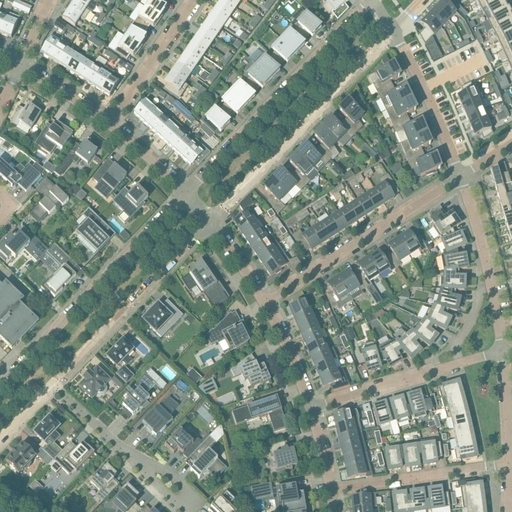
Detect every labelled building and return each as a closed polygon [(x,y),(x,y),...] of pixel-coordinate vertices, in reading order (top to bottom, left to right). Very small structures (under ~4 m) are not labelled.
[(97,5),(91,1),(89,0),(74,0),(73,2),(86,10),(90,13),(92,14),(97,5)] [(149,0),(144,8),(161,19),(164,14),(163,13),(166,8),(163,6),(167,1),(164,0),(149,0)] [(220,0),(215,9),(229,19),(235,10),(220,0)] [(240,0),(220,0),(235,10),(242,1),(240,0)] [(320,0),(325,5),(327,3),(333,12),(331,13),(337,21),(348,10),(344,5),(350,1),(349,0),(320,0)] [(455,0),(443,0),(443,1),(451,8),(457,2),(455,0)] [(478,0),(476,1),(482,12),(486,9),(502,0),(501,0),(478,0)] [(501,0),(502,0),(486,9),(491,19),(507,10),(505,6),(506,6),(503,0),(501,0)] [(31,8),(15,1),(13,5),(12,8),(28,16),(31,8)] [(443,1),(435,9),(448,21),(456,13),(451,8),(443,1)] [(90,13),(86,10),(73,2),(68,10),(80,19),(84,21),(90,13)] [(267,12),(270,8),(265,4),(262,9),(267,12)] [(161,19),(144,8),(134,22),(147,31),(150,26),(153,28),(156,23),(157,24),(161,19)] [(222,30),(223,28),(229,19),(215,9),(208,18),(207,20),(222,30)] [(435,9),(428,17),(441,29),(448,21),(435,9)] [(491,19),(487,21),(492,31),(511,20),(511,19),(510,17),(511,16),(508,9),(507,10),(491,19)] [(80,19),(68,10),(62,19),(75,27),(80,19)] [(9,14),(8,19),(1,35),(11,39),(19,18),(9,14)] [(300,26),(296,30),(306,40),(310,36),(312,38),(321,29),(307,15),(298,24),(300,26)] [(257,25),(261,20),(256,16),(252,21),(257,25)] [(425,29),(419,36),(424,46),(425,46),(441,29),(428,17),(420,25),(425,29)] [(57,20),(53,26),(65,34),(66,31),(69,27),(57,20)] [(215,39),(222,30),(207,20),(201,29),(215,39)] [(511,20),(492,31),(498,41),(511,33),(511,20)] [(254,30),(257,25),(252,21),(249,26),(254,30)] [(146,38),(143,36),(147,31),(134,22),(124,37),(141,48),(144,43),(143,42),(146,38)] [(209,48),(215,39),(201,29),(195,38),(209,48)] [(281,41),(282,41),(296,55),(304,46),(302,44),(306,40),(296,30),(292,34),(290,32),(281,41)] [(511,33),(498,41),(502,51),(511,46),(511,33)] [(114,52),(126,61),(130,55),(133,57),(136,53),(137,53),(141,48),(124,37),(114,52)] [(188,47),(203,57),(209,48),(195,38),(188,47)] [(432,38),(424,46),(433,62),(442,58),(432,38)] [(49,39),(40,53),(49,59),(58,44),(49,39)] [(58,44),(49,59),(57,64),(67,50),(69,45),(61,40),(58,44)] [(275,52),(271,56),(281,66),(285,62),(287,64),(296,55),(282,41),(281,41),(273,50),(275,52)] [(511,46),(502,51),(507,62),(511,59),(511,46)] [(182,56),(197,66),(203,57),(188,47),(182,56)] [(67,50),(57,64),(66,70),(75,55),(67,50)] [(229,62),(233,57),(228,53),(224,58),(229,62)] [(75,55),(66,70),(75,75),(84,61),(75,55)] [(262,55),(253,64),(271,81),(279,72),(277,70),(281,66),(271,56),(267,60),(262,55)] [(176,65),(191,75),(197,66),(182,56),(176,65)] [(209,76),(215,67),(203,58),(198,65),(203,69),(202,71),(209,76)] [(220,63),(225,67),(229,62),(224,58),(220,63)] [(84,61),(75,75),(83,81),(93,66),(84,61)] [(93,66),(83,81),(92,86),(101,71),(104,67),(96,62),(93,66)] [(246,75),(242,79),(246,82),(256,92),(260,88),(262,90),(271,81),(253,64),(245,73),(246,75)] [(170,74),(185,84),(191,75),(176,65),(174,69),(170,74)] [(387,84),(399,77),(393,65),(369,77),(378,94),(390,89),(387,84)] [(104,67),(101,71),(92,86),(101,92),(113,73),(104,67)] [(214,70),(211,75),(216,79),(220,74),(214,70)] [(113,73),(101,92),(109,97),(119,83),(118,82),(121,78),(113,73)] [(185,84),(170,74),(164,83),(166,85),(163,90),(179,100),(184,92),(188,86),(185,84)] [(211,75),(207,80),(212,84),(216,79),(211,75)] [(232,93),(246,107),(255,98),(252,96),(256,92),(246,82),(242,86),(240,84),(232,93)] [(463,94),(457,97),(461,107),(480,99),(480,100),(482,99),(478,88),(473,90),(471,83),(461,88),(463,94)] [(198,92),(203,96),(206,91),(201,87),(198,92)] [(392,108),(410,99),(405,88),(392,94),(390,89),(378,94),(383,104),(386,111),(392,108)] [(203,96),(198,92),(194,97),(199,101),(203,96)] [(221,108),(231,118),(235,114),(237,116),(246,107),(232,93),(223,102),(225,104),(221,108)] [(210,97),(215,102),(218,98),(214,94),(210,97)] [(167,102),(172,106),(175,103),(170,98),(167,102)] [(386,111),(394,127),(406,122),(403,117),(416,110),(410,99),(386,111)] [(480,99),(461,107),(466,117),(484,109),(480,100),(480,99)] [(134,115),(142,122),(154,109),(146,102),(134,115)] [(357,122),(363,116),(349,102),(339,112),(349,121),(345,125),(355,134),(362,127),(357,122)] [(175,103),(172,106),(176,111),(180,107),(175,103)] [(30,130),(40,113),(28,106),(26,110),(18,107),(10,124),(17,127),(19,123),(30,130)] [(231,118),(221,108),(217,112),(215,110),(207,119),(205,117),(200,122),(214,136),(218,131),(220,133),(230,124),(227,122),(231,118)] [(142,122),(150,130),(162,116),(154,109),(142,122)] [(484,109),(466,117),(470,127),(486,120),(487,121),(489,120),(484,109)] [(150,130),(158,137),(174,120),(165,113),(162,116),(150,130)] [(183,116),(187,121),(191,117),(186,113),(183,116)] [(182,127),(174,120),(158,137),(166,144),(182,127)] [(331,120),(323,129),(337,143),(342,147),(355,134),(345,125),(341,130),(331,120)] [(486,120),(470,127),(474,138),(481,135),(483,141),(493,135),(493,134),(487,121),(486,120)] [(406,122),(394,127),(401,144),(426,133),(421,122),(408,128),(406,122)] [(62,150),(73,134),(56,123),(53,128),(48,124),(35,143),(46,151),(52,143),(62,150)] [(200,130),(205,134),(208,131),(203,126),(200,130)] [(182,127),(166,144),(174,152),(189,135),(182,127)] [(324,147),(320,151),(330,160),(331,159),(333,160),(338,155),(333,148),(337,143),(323,129),(314,138),(324,147)] [(208,131),(205,134),(209,139),(213,135),(208,131)] [(401,144),(408,161),(420,156),(418,150),(431,145),(426,133),(401,144)] [(174,152),(182,159),(197,142),(189,135),(174,152)] [(388,137),(381,140),(385,149),(391,146),(388,137)] [(197,142),(182,159),(190,166),(194,162),(198,166),(210,153),(197,142)] [(76,165),(81,160),(87,165),(97,153),(85,143),(81,148),(75,143),(53,172),(59,177),(71,161),(76,165)] [(359,148),(370,158),(374,154),(364,143),(359,148)] [(306,146),(298,155),(317,173),(330,160),(320,151),(316,156),(306,146)] [(383,152),(375,155),(379,158),(382,161),(386,159),(383,152)] [(375,162),(379,158),(375,155),(374,154),(370,158),(375,162)] [(317,173),(298,155),(289,164),(299,173),(295,177),(305,186),(317,173)] [(420,156),(408,161),(411,170),(415,179),(421,176),(425,175),(433,172),(440,169),(435,156),(426,160),(422,161),(420,156)] [(0,177),(6,183),(8,181),(16,188),(18,186),(26,192),(45,172),(36,163),(31,168),(28,165),(24,169),(20,166),(12,172),(0,160),(0,177)] [(43,168),(50,173),(54,167),(47,162),(43,168)] [(400,163),(390,167),(393,174),(403,171),(400,163)] [(504,163),(497,168),(491,172),(490,171),(490,172),(495,190),(511,185),(507,175),(504,163)] [(106,200),(126,177),(118,170),(117,171),(113,167),(108,173),(101,167),(91,179),(98,185),(94,189),(106,200)] [(364,174),(367,178),(373,174),(370,170),(364,174)] [(349,179),(355,176),(350,171),(345,175),(349,179)] [(300,191),(305,186),(295,177),(291,181),(281,172),(273,181),(287,195),(295,186),(300,191)] [(363,180),(360,176),(355,179),(358,184),(363,180)] [(384,185),(375,190),(384,205),(393,199),(390,194),(396,190),(387,176),(381,180),(384,185)] [(45,199),(31,213),(40,221),(47,213),(49,215),(59,204),(62,207),(69,200),(55,188),(55,189),(46,180),(46,179),(34,192),(35,192),(36,191),(45,199)] [(358,184),(355,179),(349,183),(352,188),(358,184)] [(279,203),(287,195),(273,181),(264,190),(274,199),(270,204),(277,215),(284,208),(279,203)] [(511,184),(511,185),(495,190),(498,200),(511,196),(511,184)] [(341,185),(335,189),(338,193),(344,189),(341,185)] [(73,190),(71,189),(69,192),(74,196),(80,190),(75,186),(73,190)] [(125,188),(111,203),(111,204),(113,202),(119,208),(130,220),(145,204),(143,203),(148,198),(136,187),(130,194),(125,189),(126,188),(125,188)] [(402,191),(406,197),(412,193),(408,188),(402,191)] [(338,193),(335,189),(330,192),(332,197),(338,193)] [(80,190),(75,197),(81,202),(86,196),(80,190)] [(375,211),(381,207),(384,205),(375,190),(366,196),(375,211)] [(366,196),(357,202),(366,216),(375,211),(366,196)] [(511,196),(498,200),(501,211),(511,207),(511,196)] [(248,197),(239,206),(243,212),(253,205),(248,197)] [(324,199),(319,203),(321,207),(327,204),(324,199)] [(348,208),(357,222),(366,216),(357,202),(348,208)] [(321,207),(319,203),(313,206),(316,211),(321,207)] [(439,207),(428,214),(432,220),(435,226),(432,228),(439,238),(440,237),(452,229),(459,224),(452,214),(447,218),(443,212),(439,207)] [(511,218),(511,207),(501,211),(504,221),(511,218)] [(348,208),(338,214),(348,228),(357,222),(348,208)] [(88,221),(76,233),(79,236),(80,234),(99,251),(109,240),(104,235),(102,234),(107,228),(108,227),(102,221),(98,217),(95,214),(89,209),(82,215),(83,216),(86,219),(88,221)] [(233,223),(240,232),(259,219),(252,210),(243,216),(242,215),(238,218),(239,219),(233,223)] [(306,211),(300,214),(303,219),(309,215),(306,211)] [(303,219),(300,214),(295,218),(298,223),(303,219)] [(329,220),(339,234),(348,228),(338,214),(329,220)] [(240,232),(246,241),(261,231),(261,230),(255,222),(259,219),(240,232)] [(329,220),(324,223),(320,225),(329,240),(339,234),(329,220)] [(421,228),(417,221),(412,224),(416,230),(421,228)] [(320,225),(315,229),(311,231),(320,246),(329,240),(320,225)] [(246,241),(252,250),(272,236),(265,227),(261,230),(261,231),(246,241)] [(440,237),(446,253),(458,249),(465,246),(460,235),(455,237),(452,229),(440,237)] [(10,235),(0,245),(0,253),(0,254),(0,256),(5,261),(7,260),(11,256),(15,259),(24,250),(31,258),(35,254),(40,259),(36,262),(37,263),(39,260),(46,253),(48,251),(26,230),(21,236),(19,234),(16,238),(15,237),(14,238),(10,235)] [(124,231),(120,235),(125,240),(129,236),(124,231)] [(320,246),(311,231),(302,237),(299,232),(293,237),(302,251),(308,247),(311,252),(320,246)] [(403,234),(398,237),(399,239),(398,240),(409,257),(419,250),(420,253),(427,249),(426,247),(420,238),(414,241),(409,233),(404,236),(403,234)] [(278,245),(272,236),(252,250),(258,259),(278,245)] [(393,255),(388,258),(395,269),(401,265),(399,263),(409,257),(398,240),(388,246),(393,255)] [(76,276),(71,272),(76,266),(54,245),(48,251),(46,253),(61,267),(53,276),(55,277),(50,282),(48,280),(40,288),(48,296),(50,294),(54,299),(62,290),(61,289),(64,286),(65,287),(76,276)] [(258,259),(264,267),(279,257),(283,254),(277,246),(278,245),(258,259)] [(459,270),(467,268),(465,256),(459,257),(458,249),(446,253),(444,254),(444,255),(440,256),(443,272),(444,272),(459,269),(459,270)] [(384,261),(378,252),(368,259),(379,276),(389,270),(390,272),(395,269),(388,258),(384,261)] [(279,257),(264,267),(270,277),(275,273),(276,274),(281,271),(280,270),(286,266),(291,272),(301,265),(297,258),(289,261),(284,254),(283,254),(279,257)] [(361,271),(356,274),(358,277),(365,288),(372,299),(376,305),(381,302),(377,296),(369,282),(379,276),(368,259),(357,266),(361,271)] [(200,260),(196,265),(189,272),(190,274),(181,280),(189,292),(198,286),(203,294),(206,292),(211,301),(223,293),(225,292),(211,271),(210,271),(211,273),(210,274),(203,263),(200,260)] [(426,272),(424,276),(432,275),(432,272),(431,265),(429,265),(426,272)] [(441,290),(441,289),(456,290),(464,291),(464,278),(459,278),(459,270),(459,269),(444,272),(444,278),(440,277),(440,290),(441,290)] [(353,280),(348,272),(337,278),(348,295),(352,301),(362,294),(361,291),(365,288),(358,277),(353,280)] [(348,295),(337,278),(327,285),(333,294),(327,297),(332,309),(337,306),(339,309),(352,301),(348,295)] [(0,338),(12,350),(38,322),(20,304),(23,300),(24,300),(5,282),(5,283),(2,286),(0,284),(0,338)] [(449,310),(456,312),(459,300),(454,298),(456,290),(441,289),(441,290),(437,306),(435,305),(434,306),(449,309),(449,310)] [(401,296),(398,298),(409,300),(409,296),(409,294),(407,292),(407,291),(401,296)] [(289,308),(293,318),(310,311),(302,293),(291,300),(294,306),(289,308)] [(161,338),(183,316),(177,311),(171,317),(158,304),(142,320),(161,338)] [(449,310),(449,309),(434,306),(432,311),(428,309),(423,320),(424,321),(438,327),(437,327),(445,331),(450,320),(445,317),(449,310)] [(380,309),(374,314),(378,318),(384,313),(380,309)] [(293,318),(298,328),(314,321),(310,311),(293,318)] [(231,313),(230,313),(205,339),(211,346),(224,339),(229,350),(234,348),(236,351),(248,343),(246,341),(251,339),(242,323),(237,326),(231,313)] [(190,317),(185,321),(190,325),(194,321),(190,317)] [(298,328),(302,338),(318,331),(314,321),(298,328)] [(411,331),(423,342),(429,347),(437,337),(432,334),(437,327),(438,327),(424,321),(421,325),(418,323),(411,331)] [(352,329),(344,332),(348,342),(356,339),(352,329)] [(302,338),(306,348),(323,341),(318,331),(302,338)] [(395,341),(396,342),(406,353),(411,360),(420,352),(417,347),(423,342),(411,331),(410,333),(406,336),(405,333),(395,341)] [(124,342),(123,341),(107,358),(117,367),(122,362),(126,366),(131,360),(127,356),(133,351),(128,346),(129,345),(125,341),(124,342)] [(306,348),(311,358),(327,351),(323,341),(306,348)] [(379,348),(380,348),(387,361),(386,361),(390,368),(401,362),(398,357),(406,353),(396,342),(391,345),(390,341),(379,347),(379,348)] [(315,368),(331,361),(337,358),(333,348),(327,351),(311,358),(315,368)] [(379,348),(362,353),(368,372),(380,369),(378,363),(386,361),(387,361),(380,348),(379,348)] [(241,375),(244,382),(247,380),(250,387),(262,382),(263,384),(270,381),(264,365),(257,368),(251,356),(231,370),(234,378),(241,375)] [(315,368),(319,378),(336,371),(331,361),(315,368)] [(117,376),(125,384),(126,385),(134,377),(124,367),(116,375),(117,376)] [(104,387),(110,380),(97,368),(91,374),(89,372),(82,379),(84,381),(79,387),(92,399),(98,393),(100,394),(103,393),(104,392),(105,389),(104,387)] [(341,368),(336,371),(319,378),(324,388),(329,386),(332,392),(350,387),(341,368)] [(190,379),(195,384),(200,378),(195,373),(190,379)] [(156,384),(145,375),(135,386),(138,389),(133,394),(129,390),(125,394),(130,398),(122,406),(133,416),(149,398),(146,395),(156,384)] [(117,376),(112,381),(120,390),(125,384),(117,376)] [(198,388),(206,396),(217,390),(212,378),(198,388)] [(438,389),(441,399),(462,394),(458,383),(438,389)] [(431,411),(427,397),(421,399),(419,393),(407,397),(409,403),(413,416),(414,420),(426,417),(425,413),(431,411)] [(464,404),(462,394),(441,399),(444,409),(464,404)] [(268,415),(274,433),(287,428),(277,397),(271,399),(232,412),(236,426),(268,415)] [(141,424),(156,438),(172,421),(169,418),(178,406),(169,398),(157,408),(141,424)] [(408,418),(413,416),(409,403),(404,404),(402,399),(390,402),(392,408),(396,421),(397,425),(409,422),(408,418)] [(386,409),(385,404),(373,407),(379,426),(396,421),(392,408),(386,409)] [(444,409),(446,420),(467,415),(464,404),(444,409)] [(354,411),(333,416),(335,427),(359,421),(357,421),(356,418),(356,414),(354,411)] [(467,415),(446,420),(447,420),(450,419),(453,429),(470,425),(467,415)] [(60,437),(55,432),(59,427),(55,423),(56,422),(51,418),(50,419),(49,418),(34,433),(44,443),(48,439),(54,444),(60,437)] [(359,421),(335,427),(338,437),(361,432),(359,421)] [(454,433),(455,440),(472,436),(470,425),(453,429),(454,433)] [(187,460),(191,456),(202,445),(192,435),(189,438),(180,430),(164,446),(173,455),(177,450),(187,460)] [(361,432),(338,437),(340,448),(364,442),(361,432)] [(453,450),(453,451),(474,447),(472,436),(455,440),(457,450),(453,450)] [(202,445),(191,456),(198,462),(190,471),(199,479),(209,469),(218,477),(225,470),(222,467),(223,466),(220,464),(220,465),(216,461),(217,460),(208,452),(208,453),(206,451),(215,442),(209,437),(202,445)] [(421,446),(423,460),(424,466),(436,464),(435,458),(442,457),(440,443),(433,444),(433,440),(421,442),(421,446)] [(366,453),(364,442),(340,448),(343,458),(366,453)] [(83,467),(84,467),(89,461),(88,460),(94,453),(88,447),(87,448),(82,443),(74,451),(68,445),(60,454),(53,461),(69,476),(74,471),(76,473),(83,466),(84,467),(83,467)] [(283,443),(268,447),(270,457),(273,456),(277,472),(285,469),(286,472),(292,471),(291,468),(297,466),(293,451),(287,452),(287,450),(284,450),(283,443)] [(42,451),(53,461),(60,454),(49,444),(42,451)] [(30,462),(35,457),(22,445),(17,451),(16,451),(11,456),(12,456),(6,462),(18,474),(23,469),(24,470),(26,470),(27,469),(28,469),(29,468),(30,467),(30,466),(31,464),(31,463),(30,463),(30,462)] [(405,463),(406,468),(418,467),(418,461),(423,460),(421,446),(404,449),(406,463),(405,463)] [(460,462),(460,461),(476,458),(476,459),(477,459),(474,447),(453,451),(455,462),(459,461),(460,462)] [(53,461),(42,451),(41,449),(36,455),(48,466),(53,461)] [(400,463),(405,463),(406,463),(404,449),(385,451),(388,471),(401,469),(400,463)] [(369,463),(366,453),(343,458),(345,469),(369,463)] [(369,463),(345,469),(348,480),(365,475),(366,478),(372,477),(369,463)] [(112,479),(116,475),(107,466),(102,470),(100,469),(94,475),(96,477),(90,483),(99,492),(95,496),(102,502),(106,499),(108,496),(118,486),(112,479)] [(464,487),(460,488),(461,499),(483,496),(481,485),(475,485),(475,480),(464,481),(464,487)] [(29,488),(37,495),(43,488),(35,481),(29,488)] [(271,483),(260,486),(262,501),(273,499),(273,496),(276,496),(278,507),(281,507),(282,511),(305,511),(305,506),(304,499),(303,494),(298,494),(296,485),(272,489),(271,483)] [(139,511),(141,510),(135,504),(133,502),(139,496),(127,485),(121,491),(123,493),(112,504),(119,510),(117,511),(139,511)] [(450,508),(448,494),(441,495),(440,489),(428,491),(429,496),(431,510),(450,508)] [(429,496),(423,497),(423,491),(410,493),(411,499),(412,499),(413,511),(419,511),(431,510),(429,496)] [(222,499),(220,498),(211,508),(215,511),(214,511),(235,511),(229,506),(234,501),(226,494),(222,499)] [(369,495),(369,497),(351,499),(352,510),(376,507),(375,494),(369,495)] [(413,511),(412,499),(411,499),(406,500),(405,494),(393,496),(394,511),(413,511)] [(461,499),(463,509),(484,507),(483,496),(461,499)] [(62,506),(67,501),(63,498),(58,503),(62,506)]
